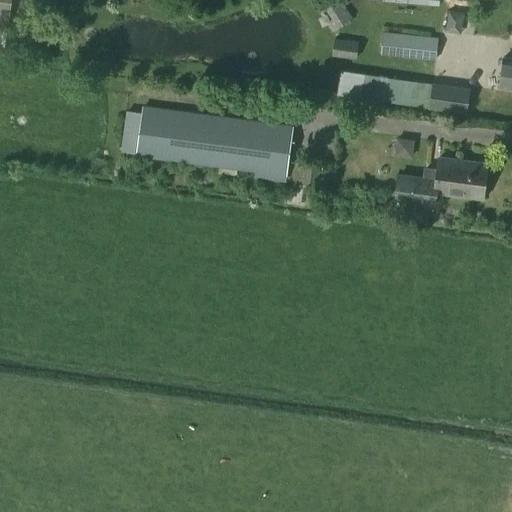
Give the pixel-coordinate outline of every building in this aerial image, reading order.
[(0,0),(0,16),(8,18),(10,0),(0,0)] [(350,21),(336,0),(335,0),(323,8),(337,30),(350,21)] [(448,12),(444,33),(460,35),(464,15),(448,12)] [(383,33),(380,54),(435,59),(437,39),(383,33)] [(333,39),(331,55),(355,58),(357,42),(333,39)] [(511,58),(502,57),(498,87),(511,88),(511,58)] [(432,84),(428,107),(465,112),(468,89),(432,84)] [(126,110),(120,151),(136,153),(135,157),(284,177),(291,127),(142,108),(141,113),(126,110)] [(404,145),(406,132),(394,130),(392,143),(404,145)] [(306,163),(305,181),(320,183),(322,157),(309,156),(308,163),(306,163)] [(486,164),(437,158),(436,171),(424,170),(423,179),(397,176),(394,200),(433,206),(434,193),(482,199),(486,164)]
